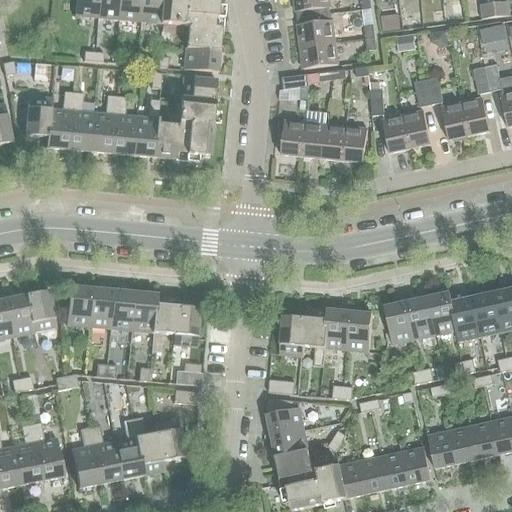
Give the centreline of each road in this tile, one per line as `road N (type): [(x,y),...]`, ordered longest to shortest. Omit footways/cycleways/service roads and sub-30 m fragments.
road 1 (tertiary): [(511,214),(328,254),(244,247)]
road 2 (residential): [(244,247),(257,85),(239,0)]
road 3 (residential): [(220,494),(244,247)]
road 4 (tertiary): [(244,247),(37,229),(0,236)]
